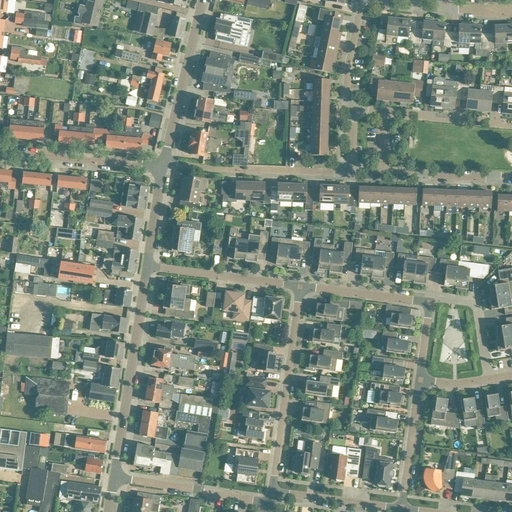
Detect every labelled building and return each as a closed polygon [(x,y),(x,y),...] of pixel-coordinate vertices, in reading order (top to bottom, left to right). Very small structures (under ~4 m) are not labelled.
[(87,0),(82,25),(98,29),(103,0),(87,0)] [(248,0),(247,5),(269,10),(270,0),(248,0)] [(140,4),(138,12),(145,13),(140,34),(152,37),(170,39),(171,37),(181,39),(181,38),(182,36),(183,31),(184,29),(185,24),(185,23),(185,22),(185,21),(174,18),(171,30),(154,29),(157,16),(159,8),(146,6),(140,4)] [(324,22),(323,28),(342,32),(342,31),(339,31),(341,20),(340,20),(341,14),(320,9),(317,21),(324,22)] [(24,19),(38,21),(43,21),(45,14),(24,11),(24,14),(16,13),(15,18),(22,19),(24,19)] [(215,41),(234,45),(236,39),(240,40),(242,31),(242,32),(243,30),(250,31),(252,20),(224,15),(223,21),(216,20),(215,25),(213,34),(215,34),(215,35),(216,36),(215,41)] [(396,45),(397,37),(399,19),(388,18),(387,29),(379,28),(376,41),(386,42),(386,44),(396,45)] [(407,44),(414,45),(416,32),(409,31),(410,20),(399,19),(397,37),(408,38),(407,44)] [(422,40),(432,41),(434,23),(435,23),(435,20),(434,20),(425,19),(425,22),(423,22),(422,33),(416,32),(414,45),(421,46),(422,40)] [(43,21),(38,21),(36,36),(48,37),(49,22),(43,21)] [(434,23),(432,41),(432,47),(443,48),(451,49),(452,35),(445,35),(446,24),(435,23),(434,23)] [(451,49),(450,51),(458,52),(458,49),(469,50),(469,44),(470,26),(470,23),(461,23),(460,25),(459,25),(458,36),(452,35),(451,49)] [(481,26),(470,26),(469,44),(475,44),(475,50),(488,50),(488,37),(481,37),(481,26)] [(495,37),(488,37),(488,50),(499,50),(500,51),(501,51),(502,51),(506,51),(506,44),(505,26),(494,26),(495,37)] [(314,37),(321,38),(339,42),(342,32),(323,28),(316,27),(314,37)] [(321,38),(319,48),(337,52),(339,42),(321,38)] [(156,41),(152,60),(161,62),(162,55),(168,57),(171,44),(156,41)] [(25,55),(25,49),(12,47),(11,53),(25,55)] [(319,48),(317,59),(335,63),(337,52),(319,48)] [(86,50),(81,70),(92,72),(96,53),(86,50)] [(120,58),(122,59),(140,63),(142,55),(122,51),(120,58)] [(207,59),(204,70),(224,75),(227,64),(233,65),(235,58),(210,52),(209,59),(207,59)] [(25,55),(11,53),(10,59),(18,60),(18,63),(40,66),(41,58),(34,57),(24,56),(25,55)] [(240,54),(238,62),(258,67),(260,59),(240,54)] [(273,55),(271,61),(281,63),(283,57),(273,55)] [(372,65),(382,66),(384,67),(385,58),(383,57),(373,56),(372,65)] [(335,63),(317,59),(315,70),(330,74),(332,63),(335,64),(335,63)] [(418,73),(427,74),(428,62),(419,61),(418,73)] [(224,75),(204,70),(202,82),(203,82),(203,91),(230,94),(230,88),(222,86),(224,75)] [(164,75),(155,73),(153,72),(148,71),(146,78),(144,85),(150,87),(161,89),(164,75)] [(14,94),(24,95),(25,85),(28,86),(30,76),(15,74),(15,75),(6,73),(5,78),(14,79),(13,88),(7,87),(6,93),(14,94)] [(87,74),(85,84),(93,86),(95,76),(87,74)] [(371,77),(369,92),(377,93),(376,100),(382,101),(388,102),(390,83),(382,82),(382,78),(381,78),(371,77)] [(390,83),(388,102),(400,103),(406,103),(413,104),(413,96),(421,97),(422,87),(423,82),(411,81),(411,85),(397,83),(397,80),(391,79),(390,83)] [(442,107),(445,81),(443,79),(436,79),(434,81),(427,80),(427,84),(426,94),(431,95),(430,106),(435,106),(435,108),(441,109),(442,107)] [(138,89),(139,84),(131,82),(128,81),(121,80),(119,88),(119,90),(129,92),(130,87),(138,89)] [(313,80),(313,91),(329,92),(330,80),(313,80)] [(461,98),(463,83),(445,81),(442,107),(454,108),(455,97),(461,98)] [(466,110),(478,111),(480,92),(469,91),(469,84),(463,83),(461,98),(467,99),(466,110)] [(491,101),(497,102),(499,87),(492,86),(491,93),(480,92),(478,111),(490,112),(491,101)] [(161,89),(150,87),(146,100),(158,103),(161,89)] [(511,114),(511,88),(499,87),(497,102),(503,102),(502,113),(511,114)] [(233,99),(240,100),(253,101),(254,93),(234,91),(233,99)] [(313,91),(313,102),(329,102),(329,92),(313,91)] [(127,96),(125,105),(135,107),(137,98),(127,96)] [(197,99),(195,110),(227,115),(227,113),(225,112),(225,108),(214,106),(214,102),(197,99)] [(313,102),(312,112),(329,113),(329,102),(313,102)] [(227,115),(195,110),(194,121),(210,124),(211,120),(225,123),(227,115)] [(312,112),(312,123),(328,124),(329,113),(312,112)] [(155,116),(153,127),(158,129),(161,117),(155,116)] [(244,122),(244,130),(250,131),(252,117),(240,116),(239,121),(248,121),(248,123),(244,122)] [(9,138),(17,139),(19,120),(10,119),(9,138)] [(17,139),(26,139),(27,120),(19,120),(17,139)] [(26,139),(34,140),(36,121),(27,120),(26,139)] [(36,121),(34,140),(43,141),(44,122),(36,121)] [(312,123),(312,134),(328,135),(328,124),(312,123)] [(95,140),(101,140),(102,130),(93,130),(94,125),(86,124),(86,128),(87,128),(85,145),(94,146),(95,140)] [(58,143),(67,144),(68,133),(66,132),(67,128),(63,127),(63,126),(55,126),(54,136),(59,136),(58,143)] [(67,144),(76,145),(78,127),(70,126),(69,133),(68,133),(67,144)] [(76,145),(85,145),(87,128),(86,128),(78,127),(76,145)] [(106,147),(115,148),(116,131),(109,131),(102,130),(101,140),(106,141),(106,147)] [(244,130),(242,148),(249,149),(250,131),(244,130)] [(115,148),(124,149),(125,132),(116,131),(115,148)] [(190,143),(218,147),(220,148),(222,141),(207,138),(208,134),(205,133),(195,131),(194,135),(191,135),(190,143)] [(124,149),(132,150),(134,133),(125,132),(124,149)] [(134,133),(132,150),(142,151),(142,144),(147,145),(150,136),(143,134),(134,133)] [(312,134),(311,145),(327,145),(328,135),(312,134)] [(218,147),(190,143),(189,151),(192,151),(191,155),(204,157),(205,152),(216,154),(218,147)] [(327,145),(311,145),(311,156),(327,157),(327,145)] [(233,155),(232,166),(243,167),(247,167),(247,166),(248,156),(249,149),(244,148),(243,155),(236,155),(233,155)] [(3,171),(1,188),(15,189),(16,179),(11,179),(12,172),(3,171)] [(37,185),(38,175),(23,173),(22,188),(36,189),(36,184),(37,185)] [(52,176),(38,175),(37,185),(51,186),(52,176)] [(57,187),(72,188),(73,178),(58,177),(57,187)] [(182,181),(181,189),(200,192),(205,193),(205,192),(207,182),(202,181),(202,180),(185,177),(184,182),(182,181)] [(73,178),(72,188),(86,189),(87,180),(73,178)] [(91,180),(90,191),(101,192),(102,181),(91,180)] [(123,191),(122,196),(146,200),(148,188),(146,188),(146,186),(144,184),(124,181),(123,191)] [(236,201),(250,201),(250,181),(242,181),(242,183),(236,183),(236,186),(230,186),(229,186),(229,196),(228,203),(236,203),(236,201)] [(263,204),(271,205),(271,187),(264,187),(264,184),(259,184),(259,182),(250,181),(250,201),(263,202),(263,204)] [(221,195),(229,196),(229,186),(230,186),(230,182),(222,182),(221,195)] [(278,202),(292,203),(292,183),(284,183),(284,185),(278,184),(278,188),(271,187),(271,205),(278,205),(278,202)] [(292,183),(292,203),(305,203),(305,211),(312,211),(313,206),(313,189),(306,189),(306,185),(301,185),(301,183),(292,183)] [(320,189),(313,189),(313,206),(316,206),(320,206),(320,204),(334,204),(334,185),(326,184),(326,186),(320,186),(320,189)] [(343,185),(334,185),(334,204),(347,205),(347,207),(355,208),(356,191),(348,190),(348,187),(343,187),(343,185)] [(358,203),(369,204),(370,188),(359,187),(358,203)] [(369,204),(381,204),(382,188),(370,188),(369,204)] [(381,204),(392,205),(393,189),(382,188),(381,204)] [(200,192),(181,189),(179,196),(181,196),(179,208),(183,209),(183,208),(199,211),(200,207),(200,204),(198,203),(200,192)] [(392,205),(404,205),(405,189),(393,189),(392,205)] [(405,189),(404,205),(416,205),(416,190),(405,189)] [(422,206),(433,206),(434,190),(423,190),(422,200),(422,206)] [(433,206),(445,207),(446,191),(434,190),(433,206)] [(445,207),(457,207),(458,191),(446,191),(445,207)] [(457,207),(467,207),(468,192),(458,191),(457,207)] [(467,207),(479,208),(480,192),(468,192),(467,207)] [(480,192),(479,208),(491,208),(491,202),(492,192),(480,192)] [(146,200),(122,196),(122,201),(121,207),(144,210),(146,200)] [(497,212),(508,212),(509,196),(498,196),(497,212)] [(86,207),(100,209),(112,211),(113,203),(91,200),(90,202),(87,202),(86,207)] [(86,207),(85,215),(99,217),(111,219),(112,211),(100,209),(86,207)] [(118,224),(118,228),(141,232),(143,220),(119,217),(118,224)] [(173,227),(172,239),(199,243),(201,224),(178,221),(177,228),(174,228),(174,227),(173,227)] [(141,232),(118,228),(117,232),(116,238),(139,242),(141,232)] [(245,262),(249,235),(237,234),(238,229),(230,228),(228,247),(235,248),(234,259),(242,260),(245,260),(245,262)] [(98,230),(97,241),(113,243),(114,233),(98,230)] [(249,235),(245,262),(247,262),(247,265),(255,266),(255,263),(257,264),(257,263),(259,251),(266,252),(268,233),(260,232),(260,237),(249,235)] [(9,254),(17,255),(18,239),(10,238),(9,254)] [(287,267),(291,241),(272,238),(270,252),(277,253),(276,265),(284,266),(284,265),(287,266),(287,267)] [(199,243),(172,239),(172,240),(173,240),(173,243),(172,251),(185,253),(185,255),(193,256),(195,248),(198,248),(198,243),(199,243)] [(329,273),(333,246),(322,245),(322,240),(315,239),(312,263),(319,263),(318,268),(317,272),(323,273),(324,273),(324,271),(326,271),(329,271),(329,273)] [(213,254),(220,255),(222,241),(214,240),(213,254)] [(291,241),(287,267),(289,268),(289,270),(297,271),(297,269),(299,269),(300,268),(299,268),(301,256),(308,257),(310,243),(291,241)] [(333,246),(329,273),(342,274),(341,274),(343,261),(350,262),(352,244),(344,243),(343,253),(332,252),(333,246)] [(114,248),(113,259),(136,263),(138,252),(114,248)] [(371,278),(375,251),(356,249),(354,263),(361,264),(360,275),(368,276),(371,276),(371,278)] [(375,251),(371,278),(384,280),(384,279),(383,279),(385,267),(392,268),(394,254),(375,251)] [(413,283),(417,257),(398,254),(396,268),(403,269),(402,281),(410,282),(410,281),(413,282),(413,283)] [(18,256),(15,272),(30,274),(31,267),(45,269),(44,277),(83,283),(92,284),(95,268),(19,256),(18,256)] [(417,257),(413,283),(426,285),(426,284),(425,284),(427,272),(434,273),(436,259),(417,257)] [(136,263),(113,259),(110,275),(131,278),(132,273),(135,274),(136,263)] [(455,289),(458,268),(459,268),(459,262),(440,260),(438,273),(445,274),(444,286),(452,287),(455,287),(455,289)] [(458,268),(455,289),(457,289),(457,291),(465,292),(466,290),(468,290),(467,290),(469,277),(483,279),(488,274),(489,266),(470,263),(469,269),(459,268),(458,268)] [(489,298),(489,299),(511,294),(511,268),(498,271),(500,285),(489,287),(490,295),(491,298),(489,298)] [(42,284),(38,284),(37,296),(51,297),(52,285),(48,285),(42,284)] [(164,296),(164,297),(191,300),(185,299),(186,294),(188,295),(189,286),(181,285),(180,287),(167,285),(166,293),(166,297),(164,296)] [(116,306),(129,308),(132,293),(114,291),(106,290),(105,297),(107,299),(106,305),(100,304),(100,305),(116,307),(116,306)] [(207,293),(206,307),(213,308),(215,294),(207,293)] [(226,293),(224,311),(235,312),(234,319),(248,321),(250,302),(243,301),(244,295),(226,293)] [(511,294),(489,299),(491,311),(492,311),(492,310),(504,308),(505,315),(511,314),(511,294)] [(191,300),(164,297),(163,309),(176,310),(175,317),(193,320),(194,312),(190,311),(191,300)] [(252,308),(250,320),(263,322),(264,319),(271,320),(271,321),(272,323),(273,324),(275,325),(277,324),(278,322),(278,321),(280,321),(280,320),(280,313),(281,313),(281,308),(282,301),(282,300),(281,299),(281,300),(267,298),(266,298),(265,299),(266,299),(264,311),(252,309),(252,308)] [(317,304),(315,317),(336,320),(338,308),(348,309),(349,302),(331,299),(330,306),(317,304)] [(399,315),(400,308),(386,306),(385,318),(390,319),(389,327),(410,330),(411,327),(413,327),(414,319),(412,318),(412,317),(399,315)] [(103,325),(102,332),(113,334),(113,333),(125,334),(128,319),(92,314),(91,323),(103,325)] [(496,339),(496,340),(511,336),(511,317),(506,319),(507,326),(495,328),(496,336),(497,336),(497,339),(496,339)] [(156,336),(156,337),(170,340),(171,336),(174,337),(174,338),(179,339),(179,338),(183,338),(185,324),(165,321),(164,326),(158,326),(157,331),(156,331),(155,336),(156,336)] [(326,331),(313,329),(313,331),(311,331),(310,339),(312,340),(312,342),(333,345),(334,337),(340,338),(341,326),(327,324),(326,331)] [(386,352),(407,355),(407,353),(410,353),(411,344),(408,344),(409,342),(396,341),(397,334),(383,332),(381,344),(387,344),(386,352)] [(6,342),(5,353),(5,356),(50,359),(52,338),(7,335),(6,342)] [(511,336),(496,340),(498,352),(511,349),(511,356),(511,336)] [(194,348),(215,351),(216,343),(195,340),(194,348)] [(98,347),(95,349),(95,354),(84,352),(84,353),(76,352),(75,359),(98,363),(99,356),(122,360),(124,345),(102,341),(101,348),(98,347)] [(254,343),(252,360),(258,360),(257,370),(273,372),(273,370),(274,370),(275,370),(274,361),(275,354),(273,354),(273,352),(270,352),(271,347),(272,347),(272,346),(273,347),(273,346),(254,343)] [(153,356),(153,358),(187,363),(194,364),(195,358),(180,355),(180,356),(172,355),(173,350),(162,348),(161,350),(155,349),(154,356),(153,356)] [(197,357),(210,358),(211,351),(198,349),(197,357)] [(306,370),(314,371),(315,369),(335,372),(337,360),(341,361),(342,353),(324,350),(323,357),(310,356),(309,362),(307,361),(306,370)] [(393,360),(379,358),(373,357),(371,369),(383,371),(382,379),(396,380),(395,384),(401,385),(402,381),(403,381),(405,369),(392,367),(393,360)] [(187,363),(153,358),(152,365),(159,367),(158,369),(169,371),(170,367),(178,368),(193,370),(194,364),(187,363)] [(227,361),(226,368),(225,374),(233,375),(235,362),(227,361)] [(57,362),(57,364),(53,364),(53,370),(65,371),(66,363),(57,362)] [(89,399),(105,402),(114,403),(120,369),(105,367),(102,384),(92,382),(89,399)] [(306,382),(305,395),(331,398),(333,386),(338,387),(339,379),(320,376),(319,383),(306,382)] [(25,384),(24,395),(25,395),(36,396),(35,412),(56,414),(55,417),(66,418),(70,383),(70,381),(26,377),(25,384)] [(178,386),(192,388),(194,379),(179,377),(178,386)] [(243,397),(248,397),(247,405),(249,406),(249,407),(256,408),(256,407),(268,408),(268,406),(269,407),(270,400),(269,400),(270,392),(264,392),(264,389),(265,389),(266,379),(246,377),(245,387),(246,387),(245,389),(244,389),(243,389),(241,390),(240,392),(240,394),(242,396),(243,397)] [(149,378),(147,390),(173,394),(176,394),(177,389),(173,389),(174,387),(163,385),(164,380),(149,378)] [(373,404),(400,408),(400,405),(402,405),(404,397),(401,396),(401,395),(389,393),(390,386),(371,383),(370,391),(375,392),(373,404)] [(173,394),(147,390),(145,401),(160,404),(161,398),(171,400),(173,394)] [(179,405),(212,410),(214,399),(180,394),(179,405)] [(484,397),(488,418),(495,417),(496,422),(508,420),(506,406),(499,407),(497,395),(484,397)] [(430,425),(460,429),(459,422),(458,415),(445,413),(447,400),(434,398),(430,425)] [(473,398),(460,400),(463,414),(464,421),(465,427),(477,425),(477,430),(485,429),(482,410),(475,411),(473,398)] [(214,399),(212,410),(211,414),(218,415),(220,400),(214,399)] [(301,421),(328,424),(331,405),(317,403),(316,410),(303,408),(303,409),(300,409),(299,418),(302,418),(301,421)] [(369,430),(396,434),(398,421),(385,419),(386,412),(367,410),(366,417),(371,418),(369,430)] [(144,411),(142,423),(156,425),(157,420),(162,421),(163,414),(144,411)] [(175,421),(199,425),(197,433),(207,434),(210,417),(177,411),(175,421)] [(243,411),(242,419),(246,420),(245,426),(248,426),(247,430),(246,430),(245,437),(263,439),(264,433),(261,432),(262,428),(263,429),(264,422),(258,421),(259,413),(243,411)] [(156,425),(142,423),(139,436),(160,440),(163,427),(156,425)] [(0,468),(6,469),(9,444),(0,443),(2,429),(0,429),(0,468)] [(186,451),(204,454),(207,434),(197,433),(186,431),(183,450),(186,451)] [(22,471),(25,446),(27,433),(19,432),(17,445),(9,444),(6,469),(22,471)] [(31,433),(30,445),(40,446),(41,434),(31,433)] [(53,445),(68,447),(69,435),(55,433),(53,445)] [(365,436),(364,446),(371,447),(372,437),(365,436)] [(77,437),(75,449),(95,452),(105,453),(105,452),(106,451),(106,448),(106,447),(106,446),(106,441),(97,440),(77,437)] [(317,469),(318,463),(320,444),(306,442),(304,453),(297,452),(296,455),(294,456),(294,460),(296,462),(294,472),(301,473),(302,475),(306,476),(308,474),(309,474),(310,468),(317,469)] [(138,444),(136,455),(171,461),(169,475),(178,477),(179,468),(181,456),(154,452),(155,447),(138,444)] [(25,446),(22,471),(23,469),(32,470),(31,481),(35,482),(34,488),(30,487),(28,505),(29,499),(42,501),(40,511),(51,511),(55,485),(59,486),(61,473),(52,472),(37,470),(40,448),(25,446)] [(357,478),(361,450),(347,448),(346,457),(332,455),(329,479),(336,480),(336,482),(341,482),(342,480),(344,481),(344,474),(348,475),(348,476),(357,478)] [(385,486),(389,487),(390,477),(392,476),(393,472),(391,471),(392,464),(378,462),(380,450),(366,448),(362,479),(371,480),(372,478),(375,479),(374,485),(378,485),(378,487),(384,488),(385,486)] [(236,482),(237,482),(254,484),(255,485),(259,452),(237,449),(236,449),(233,471),(234,473),(237,474),(236,482)] [(181,456),(179,468),(201,472),(204,454),(186,451),(183,450),(182,450),(181,456)] [(456,457),(457,452),(450,452),(444,472),(444,473),(441,473),(440,472),(426,470),(425,471),(424,472),(424,474),(424,476),(423,477),(423,478),(424,479),(424,481),(424,482),(425,484),(426,486),(427,487),(428,488),(430,490),(431,491),(433,492),(435,492),(441,488),(441,485),(444,485),(445,488),(452,490),(456,457)] [(161,474),(169,475),(171,461),(136,455),(134,466),(151,469),(151,465),(163,467),(161,474)] [(85,471),(91,472),(101,474),(103,462),(94,461),(94,459),(76,456),(75,463),(86,465),(85,471)] [(67,466),(53,464),(52,472),(61,473),(66,474),(67,466)] [(460,496),(472,497),(474,481),(475,475),(456,472),(454,492),(461,493),(460,496)] [(482,499),(493,500),(495,483),(496,476),(485,475),(484,482),(482,499)] [(472,497),(482,499),(484,482),(474,481),(472,497)] [(102,488),(69,483),(62,482),(60,498),(82,501),(81,504),(79,506),(77,511),(89,511),(90,508),(88,505),(88,502),(100,504),(102,488)] [(493,500),(504,502),(506,485),(495,483),(493,500)] [(150,511),(152,511),(158,511),(161,496),(140,493),(140,499),(135,498),(133,509),(150,511)] [(191,499),(188,511),(199,511),(202,500),(191,499)]
